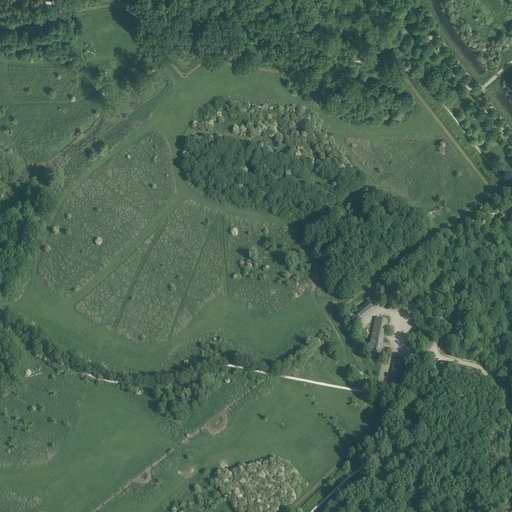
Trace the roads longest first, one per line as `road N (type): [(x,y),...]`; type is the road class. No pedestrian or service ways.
road 1 (unclassified): [(434,345),(453,247),(511,198)]
road 2 (unclassified): [(511,142),(426,32),(412,0)]
